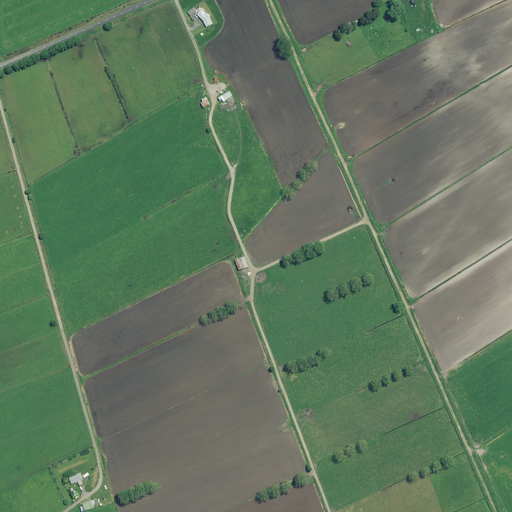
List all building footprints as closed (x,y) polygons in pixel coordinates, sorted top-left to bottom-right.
[(197,12),(194,8),(188,12),(191,16),(197,12)] [(207,14),(202,9),(197,14),(203,21),(207,27),(213,24),(210,17),(211,17),(209,13),(207,14)] [(233,96),(229,91),(219,98),(220,100),(222,99),(224,101),(233,96)] [(210,104),(206,97),(202,99),(203,102),(201,103),(204,107),(210,104)] [(249,267),(245,257),(235,260),(239,270),(249,267)] [(86,478),(83,472),(69,478),(72,484),(78,481),(80,486),(83,484),(81,480),(86,478)] [(96,505),(95,500),(82,503),(85,511),(94,508),(94,506),(96,505)]
